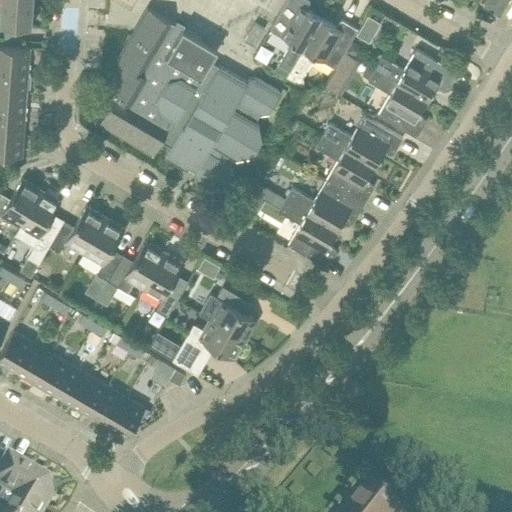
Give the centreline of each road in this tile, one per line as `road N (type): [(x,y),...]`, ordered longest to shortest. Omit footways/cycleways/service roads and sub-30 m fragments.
road 1 (residential): [(338,305),(77,152),(62,122),(71,0)]
road 2 (secondary): [(261,458),(420,269),(511,136)]
road 3 (residential): [(338,305),(507,65)]
road 4 (residential): [(113,481),(186,423),(271,378),(338,305)]
road 5 (residential): [(113,481),(0,409)]
road 6 (residential): [(507,65),(397,0)]
